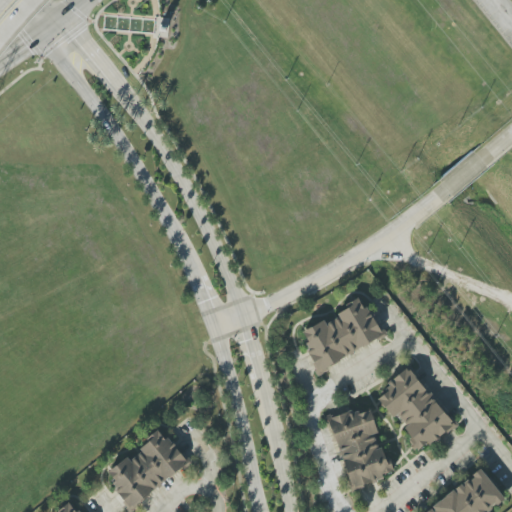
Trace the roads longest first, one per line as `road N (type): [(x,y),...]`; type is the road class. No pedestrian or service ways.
road 1 (residential): [(289,511),(269,401),(212,238),(118,81),(78,31),(53,24)]
road 2 (residential): [(53,24),(52,48),(121,143),(197,286),(238,410),(257,511)]
road 3 (residential): [(212,323),(342,267),(438,196)]
road 4 (track): [(379,241),(511,302)]
